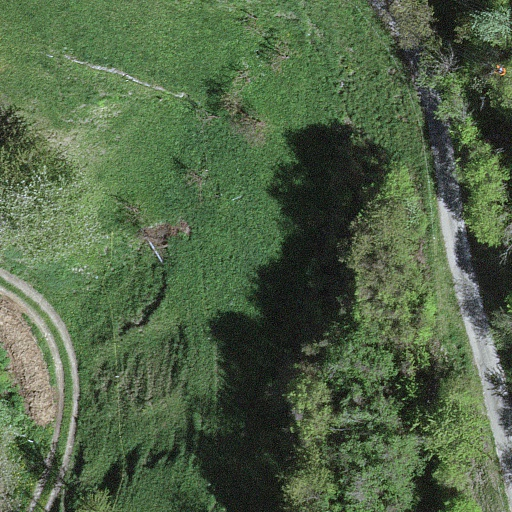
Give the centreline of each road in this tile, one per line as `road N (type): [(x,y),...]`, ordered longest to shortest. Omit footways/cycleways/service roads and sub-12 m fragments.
road 1 (unclassified): [(383,0),(404,26),(433,102),(455,247),(511,463)]
road 2 (track): [(0,287),(38,307),(63,352),(69,418),(36,511)]
